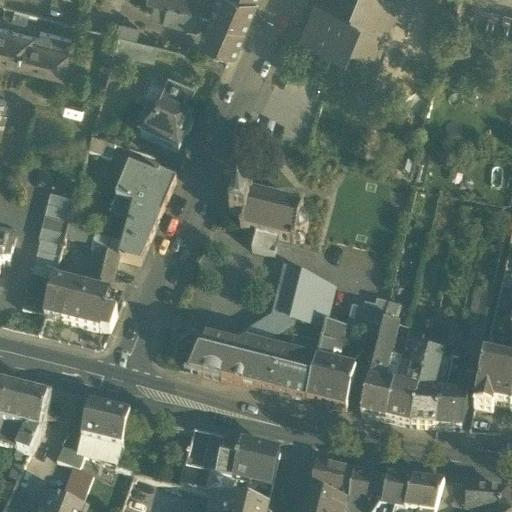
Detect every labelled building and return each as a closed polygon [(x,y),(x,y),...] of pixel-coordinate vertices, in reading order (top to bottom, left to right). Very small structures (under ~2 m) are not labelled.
[(51,0),(50,3),(72,9),(74,0),(51,0)] [(164,13),(167,0),(156,0),(154,10),(164,13)] [(200,19),(204,20),(209,9),(173,0),(167,0),(164,13),(163,14),(197,23),(199,22),(200,19)] [(173,0),(209,9),(212,0),(173,0)] [(212,0),(209,9),(244,24),(253,1),(248,0),(212,0)] [(347,46),(370,56),(380,32),(381,30),(376,28),(385,5),(391,7),(392,5),(394,0),(323,0),(321,5),(316,3),(302,35),(345,53),(347,46)] [(398,8),(392,5),(391,7),(385,5),(376,28),(381,30),(380,32),(386,35),(398,8)] [(30,12),(14,8),(11,21),(26,25),(30,12)] [(244,24),(209,9),(204,20),(199,34),(233,48),(244,24)] [(0,59),(61,75),(70,39),(41,31),(39,38),(0,28),(0,59)] [(114,51),(153,61),(157,46),(118,35),(114,51)] [(173,80),(160,109),(180,118),(193,88),(173,80)] [(192,123),(180,118),(160,109),(154,107),(153,110),(151,110),(148,113),(147,118),(149,123),(142,139),(178,155),(185,138),(189,138),(194,127),(192,124),(192,123)] [(87,158),(111,165),(116,149),(91,142),(87,158)] [(420,149),(411,191),(423,193),(432,152),(420,149)] [(130,169),(117,201),(134,208),(161,220),(176,184),(157,176),(155,180),(130,169)] [(303,210),(284,205),(269,202),(249,196),(248,202),(237,199),(237,204),(233,203),(229,220),(243,223),(240,234),(256,237),(279,243),(294,247),(294,246),(296,237),(300,238),(301,237),(306,234),(308,226),(304,220),(301,219),(303,210)] [(50,200),(47,211),(70,217),(73,206),(50,200)] [(110,217),(130,226),(134,208),(117,201),(110,217)] [(161,220),(134,208),(130,226),(124,247),(120,263),(140,269),(161,220)] [(67,229),(70,217),(47,211),(44,223),(67,229)] [(64,241),(67,229),(44,223),(41,235),(64,241)] [(65,242),(94,250),(97,240),(98,236),(69,230),(65,242)] [(61,252),(64,241),(41,235),(38,246),(40,247),(61,252)] [(279,243),(256,237),(251,255),(275,260),(279,243)] [(296,237),(294,246),(301,247),(304,245),(305,241),(303,238),(301,237),(300,238),(296,237)] [(0,279),(1,272),(5,273),(5,270),(10,271),(16,242),(0,238),(0,279)] [(124,247),(97,240),(94,250),(92,256),(120,263),(124,247)] [(62,252),(61,252),(40,247),(37,258),(59,264),(62,252)] [(88,294),(110,300),(120,263),(92,256),(91,256),(88,267),(94,269),(88,294)] [(56,275),(59,264),(37,258),(34,270),(56,275)] [(53,287),(56,275),(34,270),(31,281),(53,287)] [(221,340),(220,346),(239,351),(246,347),(248,338),(263,329),(272,332),(274,321),(278,323),(284,301),(283,301),(289,274),(283,273),(271,320),(233,343),(221,340)] [(206,343),(202,359),(197,379),(267,396),(308,406),(318,365),(321,353),(326,329),(335,294),(289,274),(283,301),(284,301),(278,323),(274,321),(272,332),(263,329),(248,338),(246,347),(239,351),(220,346),(206,343)] [(50,299),(53,287),(31,281),(28,293),(50,299)] [(480,283),(467,344),(480,347),(493,286),(480,283)] [(45,322),(101,336),(105,318),(110,300),(88,294),(74,290),(76,286),(69,284),(68,289),(54,285),(45,322)] [(47,310),(50,299),(28,293),(25,305),(47,310)] [(347,333),(369,338),(372,326),(384,329),(384,326),(389,307),(377,304),(376,310),(365,307),(363,313),(352,310),(347,333)] [(44,322),(47,310),(25,305),(22,316),(44,322)] [(384,326),(397,329),(402,310),(389,307),(384,326)] [(105,318),(101,336),(110,339),(117,321),(105,318)] [(436,322),(431,345),(453,351),(458,327),(436,322)] [(381,341),(378,354),(384,355),(385,350),(391,352),(383,386),(387,387),(394,357),(400,329),(397,329),(384,326),(384,329),(381,341)] [(326,329),(321,353),(333,355),(340,357),(345,333),(326,329)] [(477,365),(480,347),(467,344),(457,341),(453,359),(465,362),(466,358),(472,359),(471,364),(477,365)] [(495,409),(511,412),(511,347),(508,366),(485,361),(475,410),(494,414),(495,409)] [(371,383),(383,386),(391,352),(385,350),(384,355),(378,354),(371,383)] [(331,369),(333,355),(321,353),(318,365),(331,369)] [(428,359),(427,364),(420,395),(434,395),(442,358),(436,356),(435,360),(428,359)] [(402,359),(394,357),(387,387),(395,389),(401,363),(402,359)] [(407,392),(420,395),(427,364),(420,362),(421,358),(415,357),(413,365),(407,392)] [(189,377),(197,379),(202,359),(199,358),(189,377)] [(457,396),(470,397),(477,365),(471,364),(472,359),(466,358),(465,362),(457,396)] [(407,392),(413,365),(401,363),(395,389),(407,392)] [(356,375),(331,369),(318,365),(308,406),(346,416),(356,375)] [(386,426),(395,389),(387,387),(383,386),(371,383),(362,420),(386,426)] [(407,392),(395,389),(386,426),(411,432),(420,395),(407,392)] [(0,427),(3,429),(27,435),(40,437),(48,403),(0,390),(0,427)] [(434,395),(420,395),(411,432),(436,434),(445,396),(434,395)] [(457,396),(445,396),(436,434),(462,436),(470,397),(457,396)] [(77,411),(52,405),(48,421),(72,427),(77,411)] [(82,445),(123,455),(130,423),(89,413),(84,437),(82,445)] [(3,429),(0,440),(0,449),(12,454),(14,448),(19,450),(27,435),(3,429)] [(30,461),(40,437),(27,435),(19,450),(17,456),(23,459),(30,461)] [(63,452),(64,452),(85,461),(85,462),(118,475),(123,455),(82,445),(84,437),(72,435),(63,452)] [(195,440),(186,475),(233,487),(242,450),(195,440)] [(280,460),(242,450),(233,487),(271,496),(280,460)] [(80,475),(85,462),(85,461),(64,452),(57,467),(73,473),(80,475)] [(14,462),(21,465),(23,459),(17,456),(14,462)] [(14,466),(7,480),(18,484),(24,471),(14,466)] [(345,502),(350,503),(354,478),(316,469),(311,496),(345,502)] [(61,506),(78,511),(81,511),(94,480),(80,475),(73,473),(61,506)] [(229,506),(233,487),(186,475),(181,493),(182,493),(229,506)] [(366,511),(382,511),(388,485),(354,478),(350,503),(349,510),(366,511)] [(388,485),(382,511),(407,511),(413,491),(388,485)] [(412,511),(419,491),(413,491),(407,511),(412,511)] [(444,494),(419,491),(412,511),(438,511),(444,495),(444,494)] [(465,511),(466,496),(455,495),(444,494),(444,495),(438,511),(465,511)] [(511,511),(511,505),(507,499),(466,496),(465,511),(511,511)] [(48,501),(43,511),(78,511),(61,506),(48,501)] [(347,511),(345,510),(310,502),(307,511),(347,511)]
